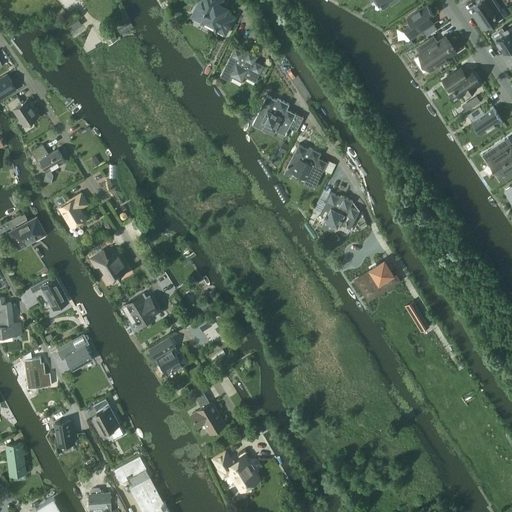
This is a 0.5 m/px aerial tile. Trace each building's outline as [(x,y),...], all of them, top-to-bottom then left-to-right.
[(200,0),(192,16),(202,21),(202,22),(204,20),(215,26),(216,28),(216,29),(216,30),(217,29),(226,33),(235,16),(226,11),(228,7),(221,4),(222,0),(200,0)] [(475,5),(474,6),(475,6),(478,11),(480,14),(475,17),(479,24),(484,20),(488,26),(498,20),(495,15),(496,14),(495,13),(500,10),(492,0),(482,0),(480,2),(478,3),(475,5)] [(428,19),(422,10),(420,9),(399,20),(406,28),(399,32),(406,41),(423,31),(419,24),(428,19)] [(108,24),(99,30),(109,45),(118,39),(108,24)] [(437,28),(435,24),(424,31),(427,35),(437,28)] [(511,28),(495,40),(504,54),(507,52),(511,57),(511,56),(511,28)] [(430,37),(414,47),(430,70),(457,52),(446,35),(434,43),(430,37)] [(255,82),(264,65),(255,60),(258,55),(248,51),(248,53),(235,46),(220,76),(230,81),(232,76),(242,81),(245,76),(255,82)] [(461,66),(442,79),(450,92),(453,89),(459,98),(466,94),(467,96),(478,88),(477,87),(482,83),(471,67),(465,71),(461,66)] [(7,73),(0,77),(0,95),(3,100),(18,91),(7,73)] [(262,129),(264,125),(285,135),(286,132),(287,133),(288,131),(287,131),(296,113),(287,108),(290,104),(281,99),(280,101),(267,95),(252,124),(262,129)] [(470,100),(473,106),(481,101),(477,95),(470,100)] [(22,103),(18,96),(8,103),(13,110),(14,109),(25,125),(39,116),(27,99),(22,103)] [(480,106),(467,114),(481,135),(503,120),(493,106),(484,112),(480,106)] [(511,143),(508,137),(483,153),(498,176),(511,166),(511,143)] [(319,179),(328,161),(319,157),(322,152),(312,148),(312,149),(299,143),(284,173),(291,176),(293,172),(307,179),(309,174),(319,179)] [(48,154),(42,144),(32,150),(41,167),(45,168),(47,171),(65,160),(58,148),(48,154)] [(343,198),(331,192),(322,209),(328,212),(327,214),(327,213),(325,216),(326,216),(325,220),(338,226),(341,219),(352,225),(360,210),(351,205),(353,201),(344,196),(343,198)] [(63,194),(54,200),(59,208),(71,227),(86,217),(80,208),(84,206),(88,203),(85,199),(81,193),(68,201),(68,202),(63,194)] [(14,225),(27,218),(24,212),(11,219),(14,225)] [(20,246),(29,241),(46,232),(37,216),(11,230),(20,246)] [(108,256),(104,250),(91,258),(96,267),(100,265),(109,280),(118,274),(120,278),(122,277),(120,273),(127,269),(116,252),(108,256)] [(384,286),(397,278),(393,273),(390,268),(394,266),(391,262),(387,264),(385,261),(384,259),(371,268),(372,270),(358,279),(358,280),(363,277),(364,279),(364,278),(366,282),(362,285),(364,288),(365,291),(367,293),(375,288),(378,292),(383,288),(383,289),(385,287),(384,286)] [(70,301),(57,276),(49,280),(47,277),(30,286),(34,292),(42,287),(54,309),(70,301)] [(145,292),(125,304),(138,326),(156,316),(156,315),(150,305),(152,304),(147,296),(145,292)] [(5,303),(5,297),(0,297),(0,336),(21,334),(20,322),(14,323),(12,302),(5,303)] [(207,300),(199,304),(204,312),(212,307),(207,300)] [(429,325),(414,300),(406,305),(422,330),(429,325)] [(207,315),(197,321),(202,329),(212,323),(207,315)] [(157,345),(150,349),(159,364),(158,365),(162,371),(165,370),(167,374),(188,361),(182,351),(177,354),(173,347),(175,346),(169,336),(167,337),(160,342),(156,344),(157,345)] [(94,358),(86,343),(74,349),(71,344),(59,350),(63,357),(65,356),(72,370),(94,358)] [(43,373),(41,356),(24,359),(28,388),(52,384),(50,372),(43,373)] [(211,402),(208,397),(199,402),(201,406),(196,410),(190,414),(198,428),(204,424),(209,433),(225,423),(212,401),(211,402)] [(117,434),(123,430),(120,424),(120,423),(106,398),(94,405),(99,414),(93,417),(101,433),(102,433),(104,436),(116,430),(117,434)] [(59,445),(75,442),(71,421),(72,421),(71,420),(71,421),(71,420),(55,422),(59,445)] [(27,472),(23,442),(7,444),(9,460),(10,460),(12,474),(27,472)] [(234,462),(226,449),(212,458),(219,468),(217,469),(223,478),(230,474),(241,490),(258,480),(244,456),(234,462)] [(140,455),(114,469),(122,482),(127,480),(131,486),(136,483),(143,479),(142,478),(136,481),(134,476),(147,469),(140,455)] [(88,460),(90,466),(98,462),(95,456),(88,460)] [(136,483),(131,486),(144,511),(170,511),(168,507),(166,508),(165,506),(167,505),(165,501),(164,501),(151,476),(150,475),(143,479),(136,483)] [(105,510),(105,511),(127,511),(117,493),(111,497),(111,491),(100,492),(100,488),(92,489),(92,492),(89,492),(90,508),(90,511),(105,510)] [(62,511),(54,497),(37,507),(39,511),(62,511)]
